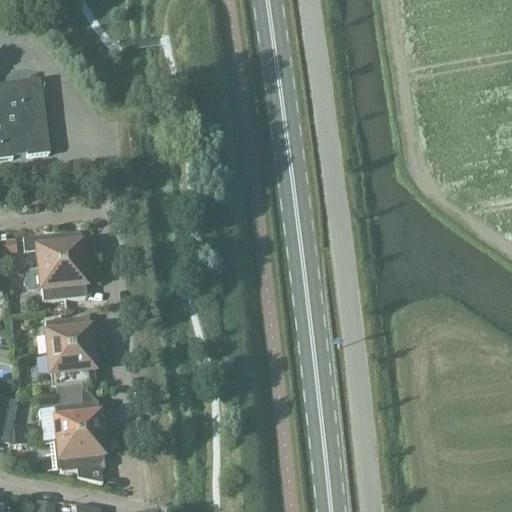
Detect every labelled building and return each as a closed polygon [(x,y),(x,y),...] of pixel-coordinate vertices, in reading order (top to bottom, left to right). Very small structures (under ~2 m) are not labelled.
[(0,164),(48,158),(37,84),(0,88),(0,164)] [(36,255),(37,273),(87,268),(85,254),(78,255),(78,250),(80,249),(78,236),(21,242),(22,257),(36,255)] [(12,244),(0,245),(0,248),(1,257),(13,256),(12,244)] [(87,268),(37,273),(40,294),(41,306),(85,301),(84,288),(82,288),(81,283),(88,282),(87,268)] [(44,338),(46,358),(95,353),(94,339),(87,340),(87,335),(89,335),(87,321),(43,326),(45,338),(44,338)] [(97,367),(95,353),(46,358),(49,379),(50,391),(55,391),(56,400),(81,397),(80,388),(94,386),(93,373),(91,373),(90,368),(97,367)] [(53,423),(55,444),(104,438),(103,424),(96,425),(96,420),(98,420),(96,406),(82,408),(81,397),(56,400),(44,401),(52,411),(54,423),(53,423)] [(11,431),(7,449),(27,448),(25,430),(11,431)] [(106,452),(104,438),(55,444),(49,445),(52,474),(59,473),(59,476),(79,474),(80,482),(101,487),(99,472),(103,472),(102,458),(100,458),(99,453),(106,452)] [(19,461),(6,462),(7,472),(20,471),(19,461)]
